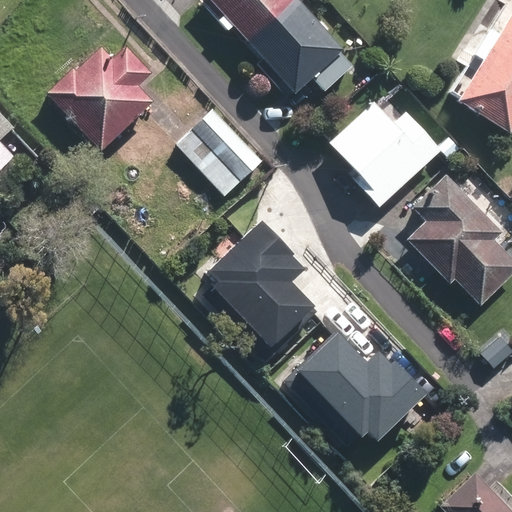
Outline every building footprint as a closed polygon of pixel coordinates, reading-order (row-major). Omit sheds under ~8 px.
[(208,0),(219,12),(214,17),(226,31),(232,26),(263,60),(259,64),(278,85),(282,81),(294,94),(312,76),(324,91),(353,65),(340,51),(342,49),(298,0),(208,0)] [(511,0),(506,0),(449,92),(459,98),(457,102),(508,133),(511,127),(511,0)] [(97,45),(46,93),(100,151),(152,102),(137,86),(150,74),(124,46),(111,59),(97,45)] [(373,102),(326,143),(356,176),(352,179),(377,208),(440,152),(405,112),(392,124),(373,102)] [(261,161),(211,109),(173,144),(223,197),(261,161)] [(0,169),(14,157),(0,142),(0,169)] [(511,242),(444,174),(410,207),(424,221),(404,240),(449,284),(453,280),(478,306),(511,272),(511,242)] [(217,280),(201,295),(265,363),(318,313),(288,282),(300,270),(287,256),(290,254),(259,220),(207,270),(217,280)] [(334,330),(282,382),(347,447),(364,430),(374,440),(424,391),(391,359),(387,364),(374,350),(364,359),(334,330)] [(441,511),(511,511),(471,473),(437,508),(441,511)]
